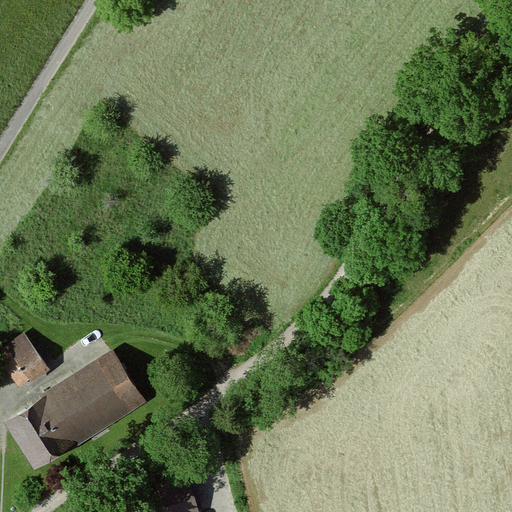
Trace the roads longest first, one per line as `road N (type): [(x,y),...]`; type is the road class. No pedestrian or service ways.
road 1 (track): [(38,511),(193,412),(317,309),(425,138),(511,31)]
road 2 (unclassified): [(0,149),(94,0)]
